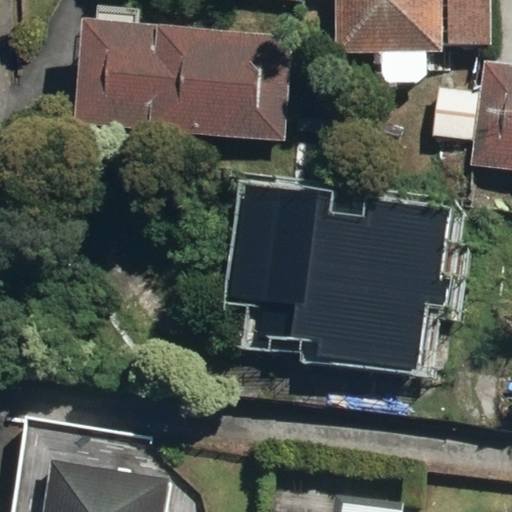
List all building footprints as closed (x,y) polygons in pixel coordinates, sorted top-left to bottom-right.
[(347,0),(350,57),(507,49),(508,0),(347,0)] [(106,22),(100,122),(304,135),(310,35),(106,22)] [(450,87),(447,136),(491,139),(488,175),(511,177),(511,65),(496,65),(494,90),(450,87)] [(254,185),(246,287),(323,295),(320,341),(368,345),(367,358),(446,364),(451,300),(460,300),(467,206),(388,200),(387,213),(346,210),(348,191),(254,185)] [(187,511),(189,474),(73,463),(71,511),(187,511)] [(361,511),(422,511),(424,495),(361,490),(361,511)]
